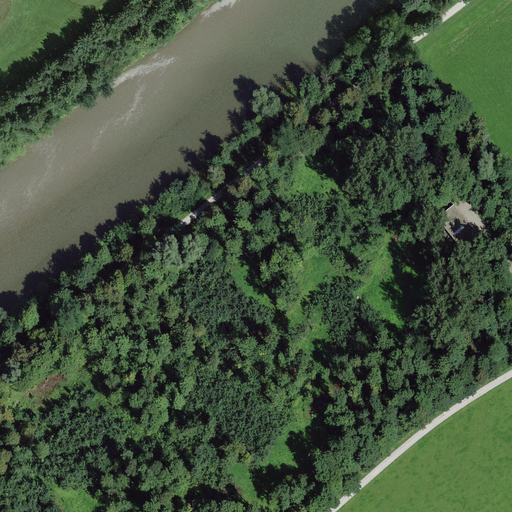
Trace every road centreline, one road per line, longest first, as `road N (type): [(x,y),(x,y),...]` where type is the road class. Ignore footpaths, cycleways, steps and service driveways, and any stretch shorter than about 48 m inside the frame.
road 1 (track): [(466,0),(0,369)]
road 2 (track): [(511,374),(416,437),(331,511)]
